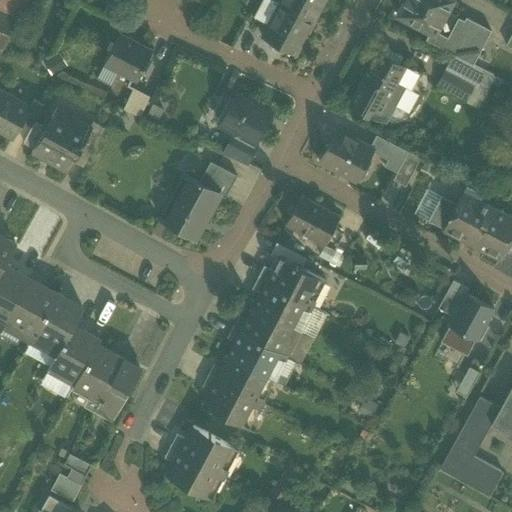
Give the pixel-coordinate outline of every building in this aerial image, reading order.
[(0,0),(0,52),(26,0),(0,0)] [(262,0),(254,17),(266,23),(277,2),(272,0),(262,0)] [(325,0),(278,0),(277,2),(314,22),(325,0)] [(453,1),(451,0),(404,0),(396,16),(429,33),(435,36),(437,32),(453,1)] [(314,22),(277,2),(266,23),(259,36),(296,56),(314,22)] [(435,36),(429,33),(425,40),(452,54),(473,65),(491,31),(466,17),(464,21),(458,18),(447,38),(437,32),(435,36)] [(152,51),(118,34),(103,63),(137,80),(152,51)] [(43,62),(51,75),(67,65),(59,52),(43,62)] [(405,66),(377,52),(348,106),(367,116),(371,109),(388,118),(405,88),(396,83),(405,66)] [(495,76),(473,65),(452,54),(443,72),(473,88),(466,101),(478,107),(495,76)] [(473,88),(443,72),(436,85),(466,101),(473,88)] [(132,88),(122,109),(140,117),(149,96),(132,88)] [(29,107),(0,90),(0,132),(12,139),(29,107)] [(273,113),(234,93),(217,125),(232,133),(256,145),(273,113)] [(159,104),(149,107),(151,115),(161,112),(159,104)] [(90,128),(55,110),(32,153),(67,172),(90,128)] [(369,147),(335,129),(318,161),(356,181),(372,151),(373,149),(369,147)] [(232,133),(228,141),(251,153),(256,145),(232,133)] [(396,173),(408,152),(375,135),(369,147),(373,149),(372,151),(387,160),(383,166),(396,173)] [(251,153),(228,141),(221,153),(247,166),(253,154),(251,153)] [(396,173),(392,180),(405,187),(420,158),(408,152),(396,173)] [(434,165),(425,160),(421,169),(429,174),(434,165)] [(199,181),(222,195),(225,196),(236,176),(210,161),(199,181)] [(199,181),(184,173),(160,216),(158,215),(156,218),(196,241),(222,195),(199,181)] [(472,246),(492,208),(463,193),(457,204),(443,229),(443,230),(472,246)] [(339,216),(300,195),(284,225),(323,246),(339,216)] [(457,204),(441,196),(428,220),(443,229),(457,204)] [(499,260),(511,236),(511,218),(492,208),(472,246),(499,260)] [(14,244),(0,236),(0,269),(2,266),(14,244)] [(293,262),(297,253),(273,243),(269,252),(293,262)] [(345,257),(323,246),(318,257),(339,268),(345,257)] [(354,258),(354,270),(366,270),(365,257),(354,258)] [(323,281),(279,258),(266,282),(311,305),(323,281)] [(0,320),(5,323),(28,280),(2,266),(0,269),(0,320)] [(452,315),(464,293),(467,287),(452,279),(437,308),(452,315)] [(33,334),(55,295),(28,280),(5,323),(22,332),(23,329),(33,334)] [(311,305),(266,282),(254,307),(295,329),(300,321),(302,322),(311,305)] [(449,326),(475,339),(476,340),(493,308),(464,293),(452,315),(447,325),(449,326)] [(71,326),(81,309),(55,295),(33,334),(42,340),(41,343),(58,352),(71,326)] [(295,329),(254,307),(241,331),(286,355),(294,338),(291,336),(295,329)] [(98,341),(71,326),(58,352),(48,369),(65,378),(66,376),(76,381),(95,345),(98,341)] [(475,339),(449,326),(441,341),(467,355),(475,339)] [(286,355),(241,331),(228,356),(270,378),(274,370),(277,371),(286,355)] [(400,332),(394,343),(403,348),(409,337),(400,332)] [(122,359),(95,345),(76,381),(71,389),(89,398),(91,396),(99,400),(122,359)] [(270,378),(228,356),(216,380),(260,404),(269,386),(267,385),(270,378)] [(139,369),(122,359),(99,400),(95,408),(112,418),(139,369)] [(479,372),(468,367),(455,392),(466,397),(479,372)] [(260,404),(216,380),(203,404),(246,426),(250,418),(252,420),(260,404)] [(511,387),(491,424),(511,435),(511,387)] [(490,402),(480,396),(440,468),(490,496),(503,472),(463,450),(490,402)] [(179,451),(221,474),(235,449),(192,426),(179,451)] [(221,474),(179,451),(166,475),(208,498),(221,474)] [(64,465),(71,468),(85,475),(91,464),(69,454),(64,465)] [(71,468),(66,477),(81,484),(85,475),(71,468)] [(59,473),(50,490),(73,501),(81,484),(66,477),(59,473)] [(48,494),(39,511),(40,511),(65,511),(66,510),(70,511),(77,511),(78,511),(48,494)]
